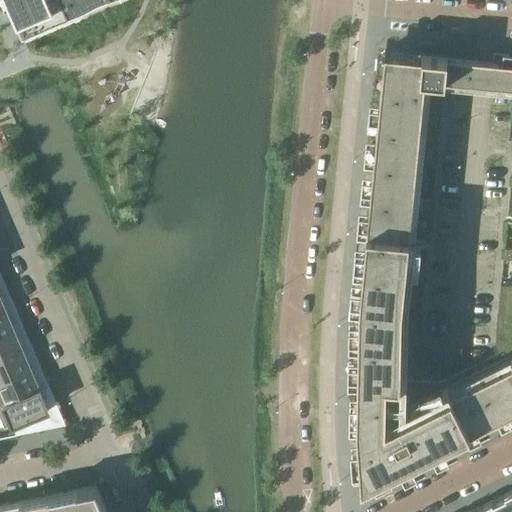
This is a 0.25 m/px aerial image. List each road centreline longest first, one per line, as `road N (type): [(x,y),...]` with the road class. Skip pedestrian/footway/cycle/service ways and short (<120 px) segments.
road 1 (residential): [(321,5),(288,411),(293,511)]
road 2 (unknown): [(481,19),(454,348)]
road 3 (residential): [(120,457),(0,195)]
road 4 (residential): [(511,22),(321,5)]
road 5 (residential): [(400,511),(511,456)]
road 6 (residential): [(0,480),(120,457)]
